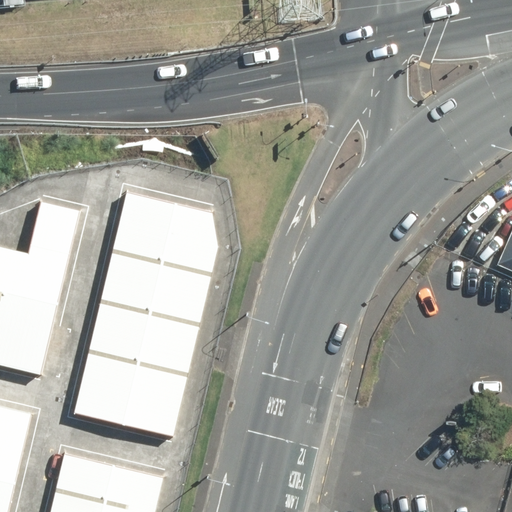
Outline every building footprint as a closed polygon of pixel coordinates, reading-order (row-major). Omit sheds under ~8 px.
[(213,212),(129,193),(74,409),(173,433),(218,245),(213,212)] [(0,362),(42,372),(80,210),(43,201),(31,252),(0,244),(0,362)] [(511,222),(496,262),(511,268),(511,222)] [(0,404),(0,511),(8,511),(32,412),(0,404)] [(154,511),(162,475),(65,453),(51,511),(154,511)]
